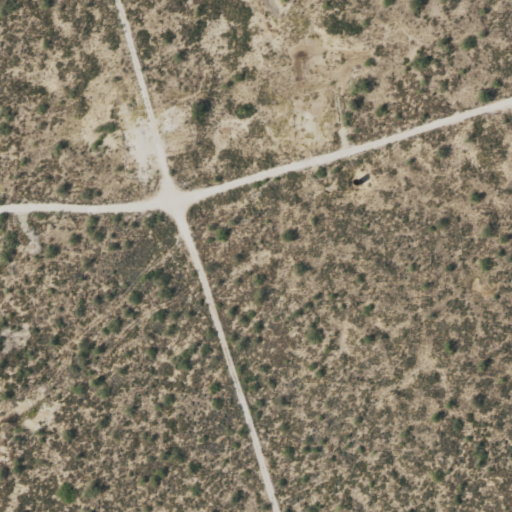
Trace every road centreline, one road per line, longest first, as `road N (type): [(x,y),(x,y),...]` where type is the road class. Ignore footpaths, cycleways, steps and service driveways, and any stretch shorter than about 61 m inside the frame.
road 1 (track): [(103,0),(267,511)]
road 2 (track): [(0,203),(197,201),(511,114)]
